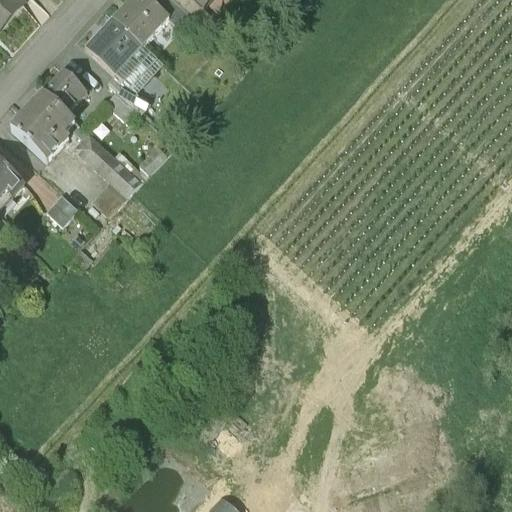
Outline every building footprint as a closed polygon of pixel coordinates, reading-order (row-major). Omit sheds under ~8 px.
[(0,0),(0,35),(23,10),(22,9),(11,0),(0,0)] [(29,0),(11,0),(22,9),(31,1),(29,0)] [(136,0),(113,25),(143,53),(169,24),(170,23),(144,0),(136,0)] [(144,0),(170,23),(169,24),(185,40),(197,26),(168,0),(144,0)] [(168,0),(197,26),(207,36),(217,26),(205,14),(201,11),(200,12),(186,0),(168,0)] [(201,11),(205,14),(217,0),(186,0),(200,12),(201,11)] [(112,24),(85,54),(116,83),(108,91),(116,98),(138,119),(141,121),(151,111),(149,110),(136,98),(136,97),(135,96),(152,77),(135,61),(143,53),(113,25),(112,24)] [(44,101),(67,121),(87,99),(65,78),(44,101)] [(116,98),(105,109),(128,130),(138,119),(116,98)] [(44,101),(12,136),(46,168),(69,144),(64,140),(71,132),(75,128),(67,121),(44,101)] [(93,209),(110,224),(140,189),(75,128),(71,132),(73,136),(84,146),(76,155),(78,158),(112,189),(93,209)] [(0,168),(0,217),(24,191),(0,168)] [(61,202),(47,218),(63,233),(78,216),(61,202)]
